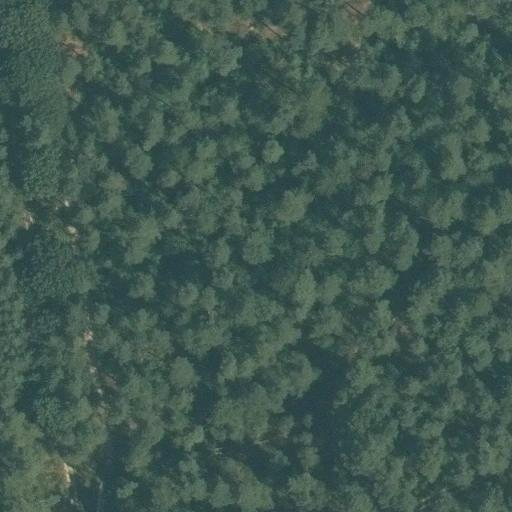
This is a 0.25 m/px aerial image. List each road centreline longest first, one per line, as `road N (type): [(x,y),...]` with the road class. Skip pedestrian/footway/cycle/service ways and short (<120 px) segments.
road 1 (track): [(38,0),(108,486),(102,511)]
road 2 (track): [(102,443),(511,224)]
